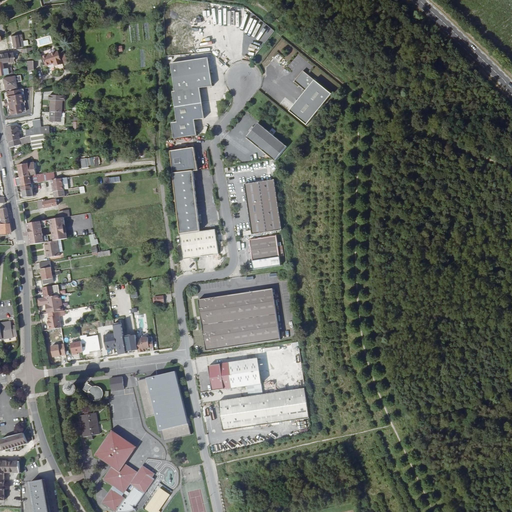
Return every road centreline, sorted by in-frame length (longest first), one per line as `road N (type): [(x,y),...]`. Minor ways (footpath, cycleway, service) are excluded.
road 1 (track): [(432,511),(377,391),(359,326),(361,87)]
road 2 (track): [(511,170),(423,134),(250,0)]
road 3 (unclassified): [(176,282),(224,273),(232,263),(213,145),(243,79)]
road 4 (residential): [(28,375),(22,252),(0,127)]
road 5 (unclassified): [(186,355),(219,511)]
road 6 (residential): [(28,375),(186,355)]
road 7 (residential): [(81,511),(48,454),(28,375)]
road 8 (primary): [(511,88),(418,0)]
road 9 (unclassified): [(156,163),(176,282)]
